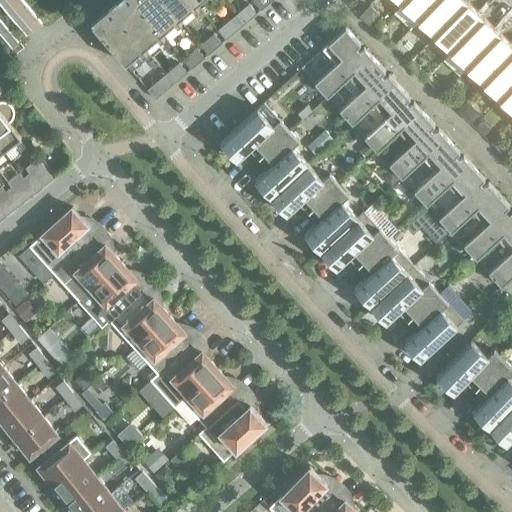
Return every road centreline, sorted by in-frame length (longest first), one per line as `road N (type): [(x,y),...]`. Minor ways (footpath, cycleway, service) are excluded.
road 1 (residential): [(511,509),(396,398),(162,139)]
road 2 (residential): [(98,154),(328,410)]
road 3 (residential): [(162,139),(96,61),(67,53),(49,66),(49,91),(98,154)]
road 4 (residential): [(162,139),(310,17)]
road 5 (residential): [(214,511),(328,410)]
road 6 (residential): [(328,410),(434,511)]
road 7 (residential): [(0,232),(98,154)]
